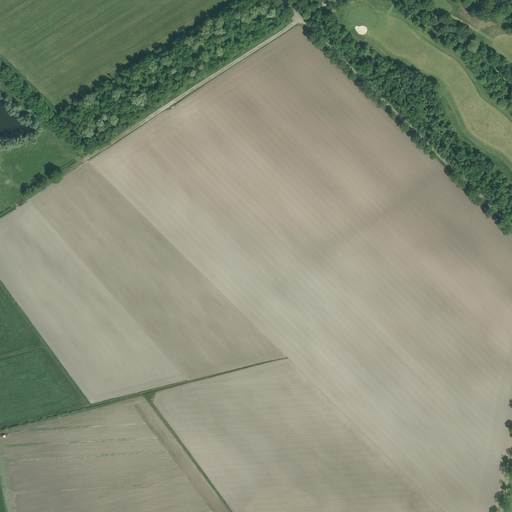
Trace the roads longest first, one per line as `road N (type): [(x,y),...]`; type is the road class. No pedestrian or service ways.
road 1 (unclassified): [(511,225),(281,0)]
road 2 (track): [(89,157),(300,18)]
